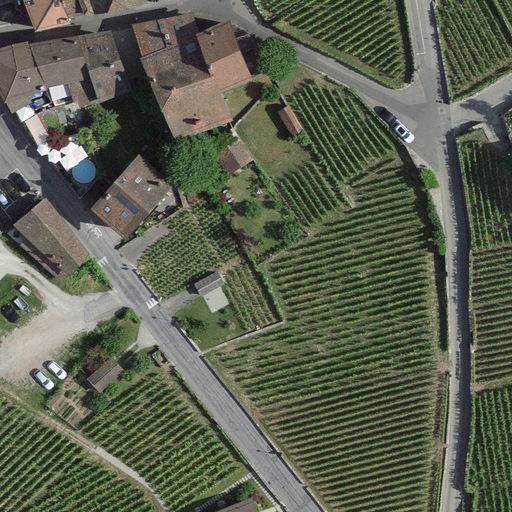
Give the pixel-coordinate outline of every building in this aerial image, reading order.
[(65,0),(26,0),(39,36),(77,27),(74,22),(65,0)] [(65,0),(74,22),(103,18),(95,0),(65,0)] [(147,0),(95,0),(103,18),(151,8),(147,0)] [(198,19),(134,31),(145,62),(208,45),(204,35),(198,19)] [(208,45),(227,94),(272,77),(257,37),(245,41),(237,23),(204,35),(208,45)] [(116,38),(80,43),(100,108),(102,112),(141,98),(135,90),(116,38)] [(80,43),(36,50),(62,120),(71,117),(75,132),(88,127),(83,114),(100,108),(80,43)] [(208,45),(145,62),(181,147),(238,127),(227,94),(208,45)] [(0,56),(0,84),(27,130),(43,123),(62,120),(36,50),(0,56)] [(287,104),(279,109),(293,132),(301,127),(287,104)] [(241,140),(218,154),(233,179),(256,166),(241,140)] [(145,160),(98,215),(129,241),(158,207),(163,212),(181,190),(145,160)] [(21,252),(65,289),(96,261),(47,203),(19,229),(31,243),(21,252)] [(222,279),(198,290),(204,302),(227,291),(222,279)] [(112,366),(93,384),(104,395),(123,377),(112,366)]
